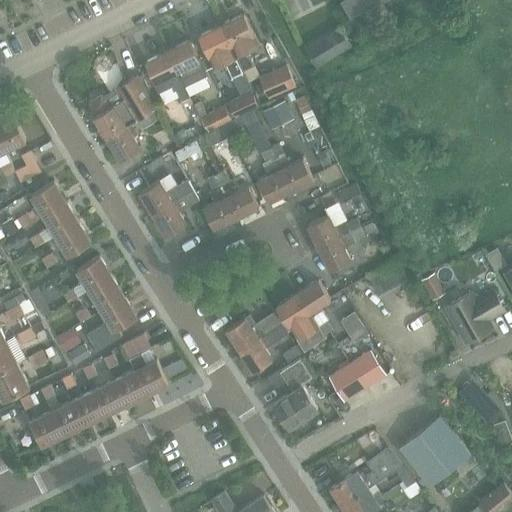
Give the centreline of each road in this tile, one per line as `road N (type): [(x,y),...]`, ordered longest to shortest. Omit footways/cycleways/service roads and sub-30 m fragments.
road 1 (residential): [(162,281),(279,216),(307,265),(191,329)]
road 2 (residential): [(280,469),(511,349)]
road 3 (tertiary): [(162,281),(31,61)]
road 4 (residential): [(31,61),(159,0)]
road 5 (residential): [(8,499),(127,442)]
